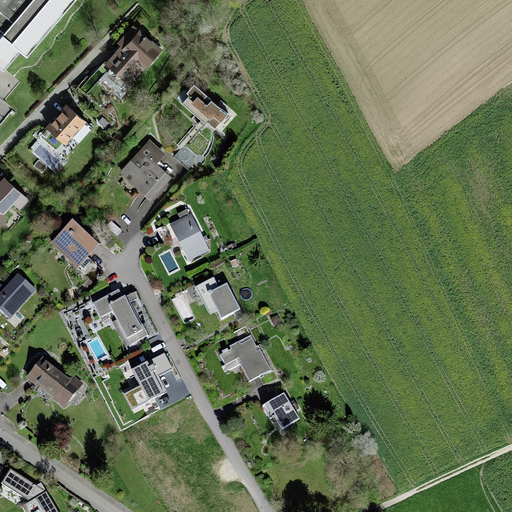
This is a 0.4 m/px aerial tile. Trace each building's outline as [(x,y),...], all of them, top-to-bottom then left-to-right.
[(80,0),(0,0),(0,116),(25,88),(13,77),(80,0)] [(170,50),(148,31),(117,69),(139,87),(170,50)] [(190,93),(182,101),(206,123),(208,121),(219,131),(232,117),(194,82),(187,90),(190,93)] [(92,121),(71,102),(47,129),(69,148),(92,121)] [(163,156),(149,142),(121,172),(149,197),(168,176),(155,165),(163,156)] [(184,147),(175,158),(191,172),(200,161),(184,147)] [(31,194),(8,174),(0,182),(0,221),(4,225),(31,194)] [(191,215),(162,230),(166,238),(174,234),(188,262),(209,251),(191,215)] [(110,242),(81,216),(54,246),(82,272),(110,242)] [(46,294),(23,274),(0,300),(0,313),(16,327),(46,294)] [(228,281),(201,297),(218,327),(246,312),(228,281)] [(127,294),(104,306),(126,347),(149,335),(127,294)] [(257,334),(225,351),(245,389),(277,372),(257,334)] [(90,386),(48,355),(28,383),(70,413),(90,386)] [(163,355),(135,368),(154,406),(182,392),(163,355)] [(290,395),(266,409),(282,438),(306,424),(290,395)] [(56,511),(48,494),(7,470),(0,480),(0,487),(29,503),(33,511),(56,511)]
